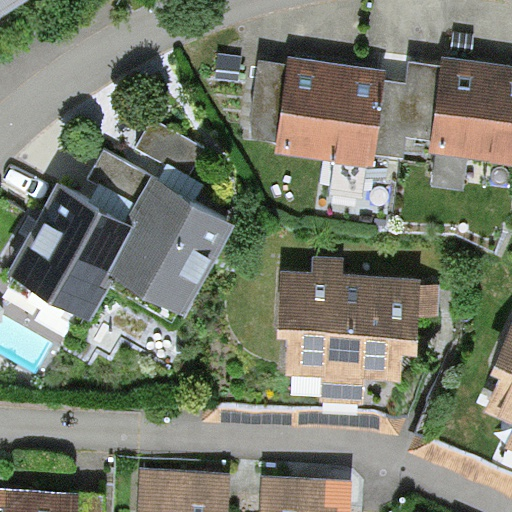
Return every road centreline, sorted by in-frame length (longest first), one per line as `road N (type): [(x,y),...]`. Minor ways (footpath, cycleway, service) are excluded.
road 1 (residential): [(511,499),(389,448),(0,429)]
road 2 (residential): [(0,130),(148,13),(231,0)]
